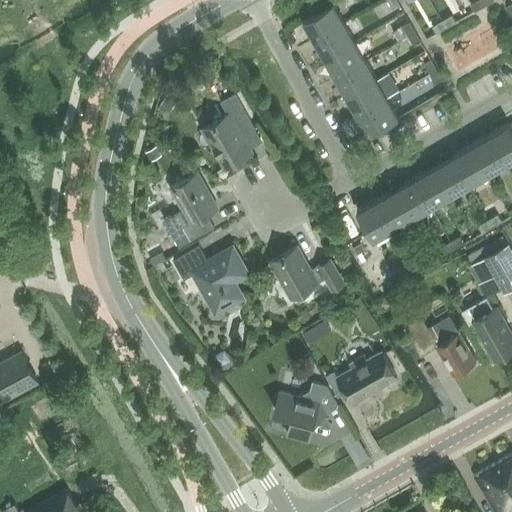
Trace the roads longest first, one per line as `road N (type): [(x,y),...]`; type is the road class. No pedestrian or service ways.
road 1 (unclassified): [(161,355),(114,268),(106,182),(140,66),(169,36),(232,0)]
road 2 (unclassified): [(325,511),(511,408)]
road 3 (residential): [(353,181),(253,0)]
road 4 (unclassified): [(285,511),(161,355)]
road 5 (residential): [(353,181),(511,94)]
road 6 (unclassified): [(161,355),(161,371),(241,511)]
road 7 (residential): [(353,181),(277,224),(246,170)]
